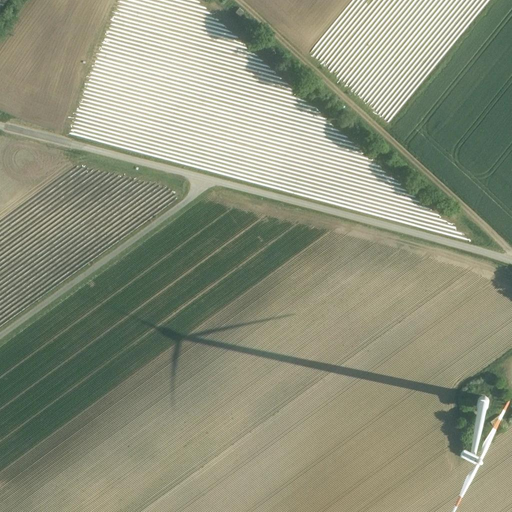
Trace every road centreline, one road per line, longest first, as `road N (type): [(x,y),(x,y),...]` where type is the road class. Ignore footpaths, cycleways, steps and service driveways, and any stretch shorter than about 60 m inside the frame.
road 1 (unclassified): [(0,125),(511,260)]
road 2 (track): [(511,258),(233,0)]
